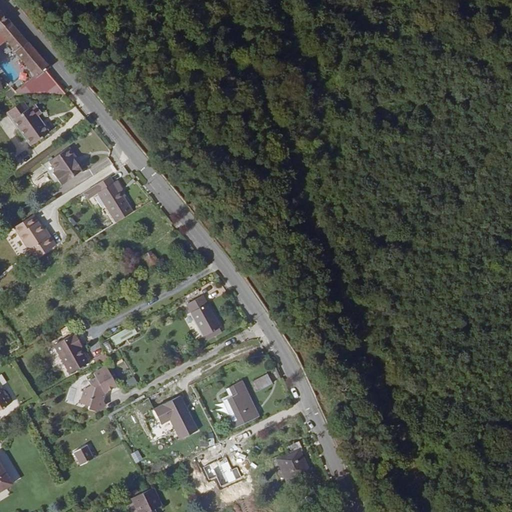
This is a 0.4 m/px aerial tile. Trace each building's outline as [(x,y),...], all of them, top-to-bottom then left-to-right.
[(16,32),(0,13),(0,45),(5,41),(16,32)] [(25,42),(16,32),(5,41),(14,52),(24,64),(35,76),(44,85),(35,93),(34,92),(23,100),(24,101),(56,101),(67,94),(53,79),(58,75),(42,58),(35,53),(25,42)] [(3,100),(8,106),(15,101),(11,94),(3,100)] [(27,111),(13,124),(41,155),(57,140),(44,126),(47,122),(39,113),(33,118),(27,111)] [(76,165),(79,163),(73,155),(54,169),(62,180),(60,181),(68,192),(86,179),(82,173),(76,165)] [(85,172),(79,163),(76,165),(82,173),(85,172)] [(129,228),(145,218),(132,197),(134,196),(129,187),(125,189),(120,181),(94,197),(98,203),(109,197),(129,228)] [(39,222),(20,234),(35,257),(33,259),(39,268),(63,253),(54,239),(52,241),(39,222)] [(155,261),(148,264),(155,278),(161,275),(155,261)] [(208,304),(192,312),(208,345),(224,337),(208,304)] [(114,344),(131,335),(127,328),(111,337),(114,344)] [(142,343),(137,334),(116,346),(120,354),(142,343)] [(58,354),(66,370),(85,361),(83,358),(81,353),(83,352),(79,344),(58,354)] [(85,361),(66,370),(73,383),(91,374),(85,361)] [(89,417),(92,419),(104,413),(103,410),(102,408),(104,402),(107,401),(119,395),(109,375),(97,381),(99,385),(92,389),(94,394),(86,398),(84,406),(87,413),(90,414),(89,417)] [(126,380),(130,388),(138,384),(134,376),(126,380)] [(273,381),(258,388),(263,399),(278,392),(273,381)] [(247,388),(233,395),(237,403),(226,408),(239,436),(264,424),(247,388)] [(180,439),(199,430),(182,394),(153,408),(161,425),(170,420),(180,439)] [(304,447),(292,452),(295,459),(281,465),(290,485),(313,475),(303,454),(307,453),(304,447)] [(131,453),(136,463),(143,460),(139,450),(131,453)] [(81,472),(93,466),(87,454),(74,460),(81,472)] [(0,509),(15,501),(7,487),(0,490),(0,509)] [(154,494),(134,504),(137,511),(156,511),(161,508),(154,494)]
